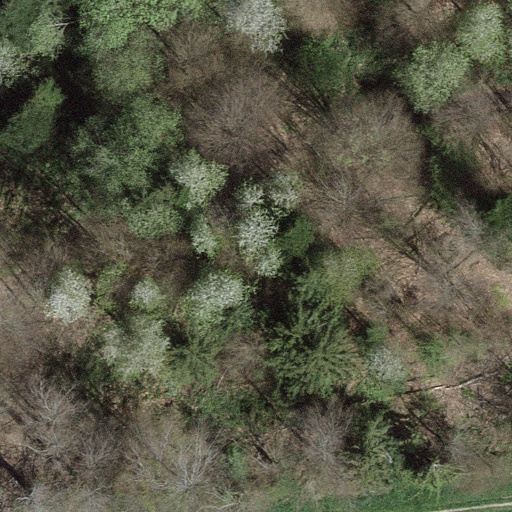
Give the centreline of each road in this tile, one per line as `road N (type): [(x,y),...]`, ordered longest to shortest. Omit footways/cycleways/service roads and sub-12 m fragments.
road 1 (track): [(511,98),(227,150),(0,278)]
road 2 (track): [(363,511),(511,494)]
